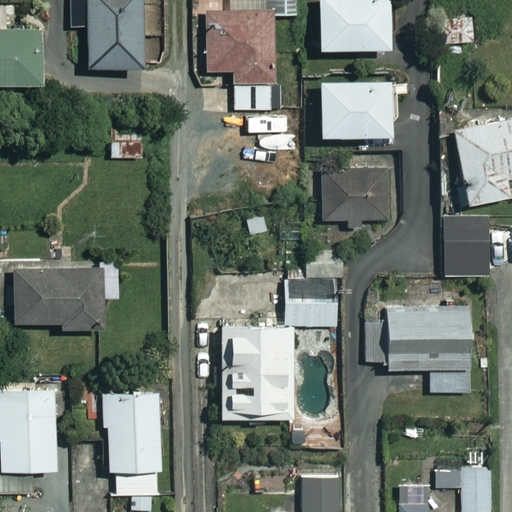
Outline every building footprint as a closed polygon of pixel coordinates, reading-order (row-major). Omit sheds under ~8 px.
[(132,0),(81,0),(81,61),(133,61),(132,0)] [(224,0),(225,8),(198,8),(199,64),(225,63),(225,79),(269,78),(268,11),(296,11),(295,0),(224,0)] [(383,0),(310,0),(310,41),(382,43),(383,0)] [(469,15),(436,17),(437,41),(470,39),(469,15)] [(30,25),(0,25),(0,78),(31,78),(30,25)] [(384,76),(312,76),(312,129),(384,129),(384,76)] [(281,81),(230,81),(230,107),(281,107),(281,81)] [(511,172),(511,116),(448,125),(458,197),(502,191),(500,174),(511,172)] [(139,154),(138,126),(106,127),(107,155),(139,154)] [(317,166),(317,214),(340,214),(340,223),(355,223),(355,214),(382,214),(382,166),(317,166)] [(488,223),(451,208),(444,226),(481,241),(488,223)] [(487,245),(439,244),(439,273),(487,274),(487,245)] [(330,272),(340,272),(339,246),(300,247),(301,273),(330,272)] [(7,263),(9,317),(52,316),(52,322),(96,321),(95,292),(112,291),(111,260),(7,263)] [(279,317),(279,323),(331,322),(330,272),(301,273),(278,273),(279,317)] [(465,304),(363,301),(362,363),(425,364),(425,388),(464,389),(465,304)] [(279,323),(279,317),(214,319),(216,411),(281,410),(279,323)] [(46,381),(0,383),(0,464),(50,462),(46,381)] [(127,490),(128,509),(148,508),(148,489),(155,489),(151,385),(99,388),(102,464),(111,464),(112,491),(127,490)] [(475,467),(434,467),(434,484),(460,485),(459,509),(487,509),(487,485),(475,484),(475,467)] [(25,472),(0,471),(0,489),(25,490),(25,472)] [(335,511),(334,473),(297,474),(298,511),(335,511)]
